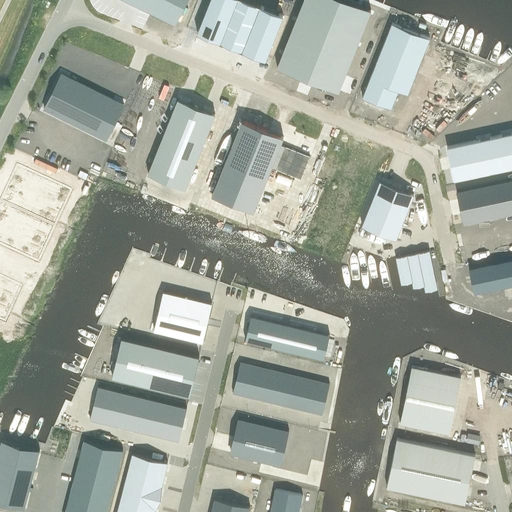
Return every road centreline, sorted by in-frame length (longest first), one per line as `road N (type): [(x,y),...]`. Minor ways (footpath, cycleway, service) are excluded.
road 1 (unclassified): [(62,11),(420,154),(450,262)]
road 2 (unclassified): [(183,511),(230,315)]
road 3 (tertiary): [(0,137),(62,11)]
